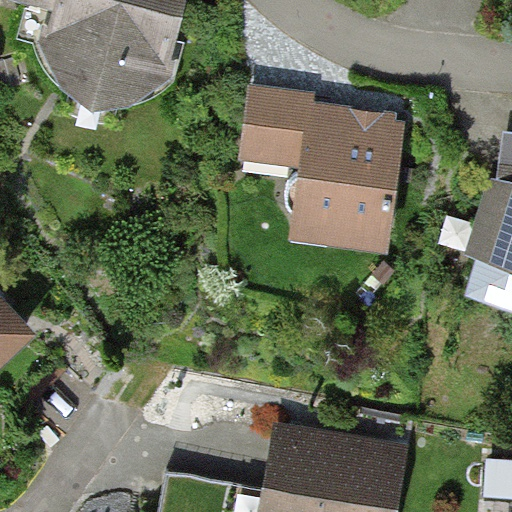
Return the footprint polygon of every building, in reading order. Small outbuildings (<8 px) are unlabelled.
[(194,14),(177,0),(0,0),(0,8),(45,20),(37,52),(49,90),(93,132),(155,113),(176,91),(194,14)] [(388,274),(403,133),(309,123),(311,111),(252,104),(244,176),(303,183),(294,263),(388,274)] [(511,152),(507,152),(501,202),(491,199),(469,277),(478,280),(467,320),(511,332),(511,152)] [(0,301),(0,386),(43,342),(0,301)] [(396,511),(405,456),(275,437),(264,511),(396,511)] [(511,487),(511,455),(492,456),(492,487),(511,487)]
